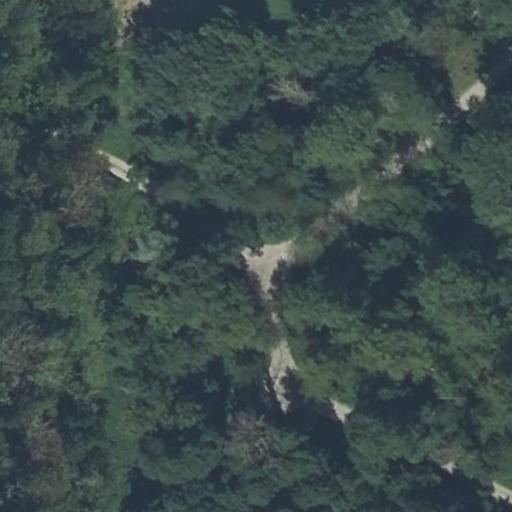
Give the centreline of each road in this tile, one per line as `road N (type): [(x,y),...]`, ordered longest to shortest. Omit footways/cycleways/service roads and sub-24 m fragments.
road 1 (track): [(310,389),(272,309),(294,253),(511,51)]
road 2 (track): [(0,117),(97,149),(272,309)]
road 3 (track): [(511,502),(310,389)]
road 4 (track): [(310,389),(253,407),(152,511)]
